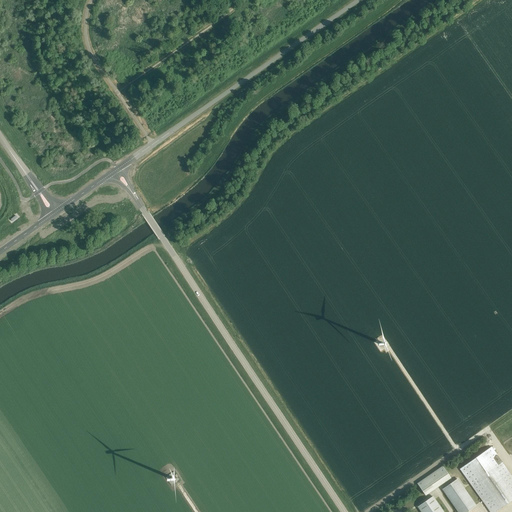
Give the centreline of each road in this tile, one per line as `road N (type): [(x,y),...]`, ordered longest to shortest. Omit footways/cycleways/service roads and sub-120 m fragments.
road 1 (tertiary): [(347,511),(130,190)]
road 2 (unclassified): [(152,144),(358,0)]
road 3 (unclassified): [(152,144),(90,53),(85,20),(92,0)]
